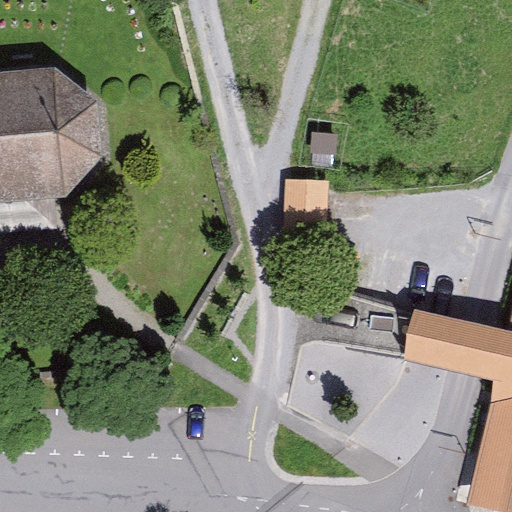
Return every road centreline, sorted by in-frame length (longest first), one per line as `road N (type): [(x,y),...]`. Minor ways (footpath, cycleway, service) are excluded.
road 1 (track): [(201,0),(270,232),(273,334),(259,407)]
road 2 (unclassified): [(511,227),(413,511)]
road 3 (track): [(321,0),(292,101),(270,232)]
road 4 (unclassified): [(237,494),(0,479)]
